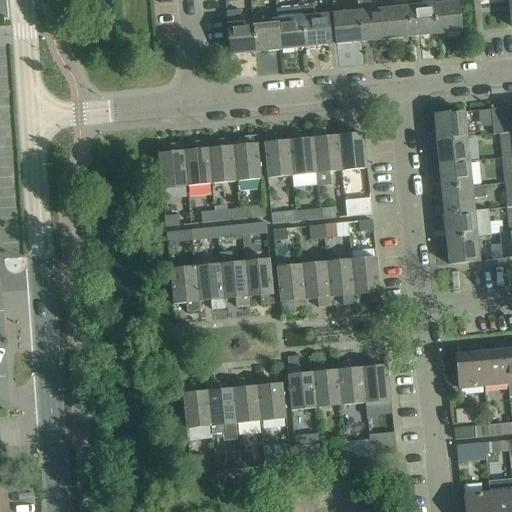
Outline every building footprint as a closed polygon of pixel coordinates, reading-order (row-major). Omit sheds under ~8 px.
[(393,0),(395,9),(382,10),(385,40),(410,38),(406,0),(393,0)] [(434,36),(431,5),(430,0),(406,0),(410,38),(434,36)] [(382,10),(370,11),(369,1),(356,2),(357,13),(360,43),(385,40),(382,10)] [(458,3),(431,5),(434,36),(461,33),(458,3)] [(314,7),(300,8),(304,49),(330,46),(327,16),(315,17),(314,7)] [(304,49),(300,8),(275,11),(276,21),(279,51),(304,49)] [(254,54),(252,23),(241,24),(240,11),(226,12),(230,56),(254,54)] [(360,43),(357,13),(333,15),(337,45),(360,43)] [(276,21),(252,23),(254,54),(279,51),(276,21)] [(500,135),(509,134),(507,110),(498,111),(500,135)] [(437,141),(467,138),(464,113),(434,116),(437,141)] [(338,138),(342,172),(367,169),(364,135),(351,136),(350,127),(337,128),(338,138)] [(342,172),(338,138),(326,139),(325,130),(312,131),(313,140),(317,174),(318,188),(331,187),(329,173),(342,172)] [(317,174),(313,140),(301,141),(300,132),(288,133),(288,143),(292,177),(317,174)] [(509,134),(500,135),(502,159),(511,159),(509,134)] [(292,177),(288,143),(277,144),(276,135),(263,136),(267,179),(292,177)] [(245,147),(233,148),(237,182),(261,180),(257,137),(244,138),(245,147)] [(467,138),(437,141),(439,166),(469,163),(467,138)] [(237,182),(233,148),(232,139),(219,140),(220,149),(208,151),(212,185),(237,182)] [(212,185),(208,151),(208,141),(195,143),(196,152),(184,153),(187,187),(212,185)] [(187,187),(184,153),(183,144),(170,145),(171,154),(158,156),(162,190),(187,187)] [(511,165),(511,159),(502,159),(505,184),(511,183),(511,165)] [(469,163),(439,166),(442,190),(472,187),(469,163)] [(484,186),(472,187),(442,190),(444,215),(474,212),(473,200),(485,198),(484,186)] [(346,218),(372,215),(370,199),(345,202),(346,218)] [(240,211),(240,220),(265,219),(265,209),(240,211)] [(321,211),(322,220),(336,219),(335,209),(321,211)] [(489,210),(474,212),(444,215),(446,239),(476,236),(491,234),(489,210)] [(240,211),(215,213),(216,222),(240,220),(240,211)] [(322,220),(321,211),(308,212),(296,213),(297,224),(309,221),(322,220)] [(216,222),(215,213),(202,214),(203,224),(216,222)] [(297,224),(296,213),(272,215),(273,226),(297,224)] [(178,218),(164,219),(165,228),(179,227),(178,218)] [(360,233),(373,232),(372,223),(359,224),(360,233)] [(252,226),(241,228),(241,237),(252,235),(267,234),(266,225),(252,226)] [(348,225),(323,227),(324,237),(349,235),(348,225)] [(324,237),(323,227),(309,228),(310,238),(324,237)] [(241,228),(217,230),(218,240),(241,237),(241,228)] [(217,230),(192,232),(193,242),(218,240),(217,230)] [(287,240),(287,231),(272,232),(273,241),(287,240)] [(193,242),(192,232),(167,234),(168,244),(193,242)] [(511,232),(510,233),(501,234),(503,260),(511,258),(511,232)] [(476,236),(446,239),(449,265),(479,262),(476,236)] [(351,261),(355,296),(367,295),(368,304),(381,302),(375,250),(350,252),(351,261)] [(270,261),(245,264),(248,298),(260,297),(261,306),(274,304),(270,261)] [(355,296),(351,261),(327,264),(330,298),(342,297),(343,306),(356,305),(355,296)] [(245,264),(220,266),(224,300),(236,299),(236,308),(249,307),(248,298),(245,264)] [(330,298),(327,264),(302,266),(306,301),(317,300),(318,309),(331,307),(330,298)] [(224,300),(220,266),(196,269),(199,303),(211,301),(212,311),(225,309),(224,300)] [(306,301),(302,266),(276,269),(280,303),(293,302),(294,311),(307,310),(306,301)] [(199,303),(196,269),(170,271),(173,305),(186,304),(187,313),(200,312),(199,303)] [(493,352),(481,354),(485,388),(508,385),(505,351),(504,344),(493,345),(493,352)] [(485,388),(481,354),(480,346),(469,348),(469,355),(456,356),(460,390),(485,388)] [(362,370),(366,404),(391,401),(387,367),(374,368),(374,359),(361,361),(362,370)] [(362,370),(350,371),(349,362),(336,363),(337,372),(341,406),(366,404),(362,370)] [(337,372),(325,373),(324,364),(311,365),(312,375),(316,409),(341,406),(337,372)] [(316,409),(312,375),(301,376),(300,367),(287,368),(291,411),(316,409)] [(257,388),(261,422),(286,420),(282,386),(269,387),(269,378),(256,379),(257,388)] [(257,388),(245,389),(244,380),(231,382),(232,391),(236,425),(261,422),(257,388)] [(236,425),(232,391),(220,392),(219,383),(206,384),(207,393),(211,427),(212,436),(225,435),(224,426),(236,425)] [(211,427),(207,393),(195,394),(194,385),(182,386),(186,430),(211,427)] [(366,431),(395,430),(394,403),(365,404),(366,431)] [(511,425),(488,427),(489,438),(511,435),(511,425)] [(489,438),(488,427),(474,429),(474,428),(454,429),(455,441),(489,438)] [(369,436),(371,457),(396,454),(394,434),(369,436)] [(358,440),(345,442),(346,452),(359,450),(358,440)] [(346,452),(345,442),(331,443),(332,453),(346,452)] [(508,443),(484,445),(485,456),(509,454),(508,443)] [(309,445),(295,447),(296,457),(310,455),(309,445)] [(485,456),(484,445),(458,448),(459,458),(485,456)] [(289,447),(275,449),(276,459),(290,457),(289,447)] [(253,451),(239,453),(240,463),(254,461),(253,451)] [(240,463),(239,453),(225,454),(226,464),(240,463)] [(189,458),(190,468),(204,466),(203,456),(189,458)] [(511,511),(511,491),(489,494),(491,511),(511,511)] [(491,511),(489,494),(465,496),(466,511),(491,511)]
